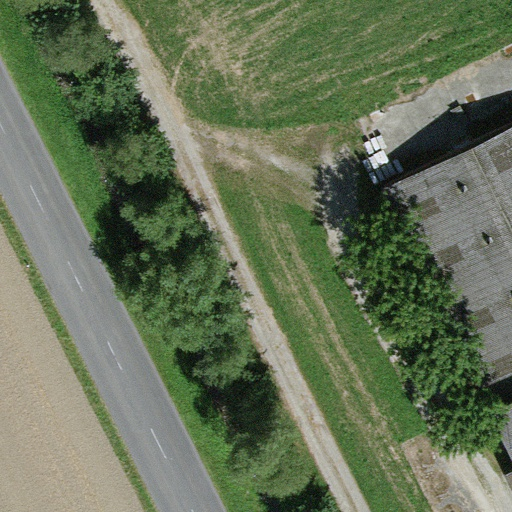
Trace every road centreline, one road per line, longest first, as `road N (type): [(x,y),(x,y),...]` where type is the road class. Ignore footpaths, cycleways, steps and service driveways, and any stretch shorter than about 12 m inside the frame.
road 1 (track): [(97,0),(353,511)]
road 2 (tertiary): [(0,137),(188,511)]
